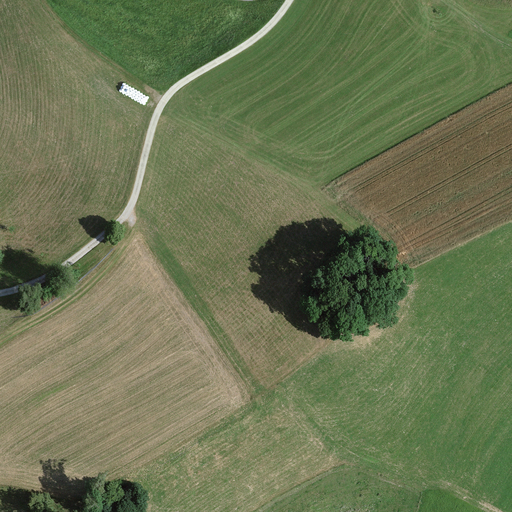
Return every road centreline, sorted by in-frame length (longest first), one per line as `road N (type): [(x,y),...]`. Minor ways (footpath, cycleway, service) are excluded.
road 1 (track): [(0,293),(52,273),(119,222),(163,100),(265,30),(290,0)]
road 2 (track): [(254,396),(133,224)]
road 3 (track): [(133,224),(80,290),(0,342)]
